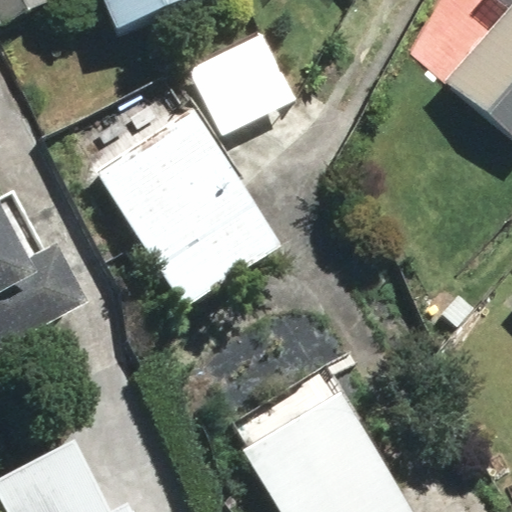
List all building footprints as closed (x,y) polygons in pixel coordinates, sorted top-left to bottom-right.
[(0,0),(0,35),(42,14),(35,0),(0,0)] [(93,0),(113,42),(202,0),(93,0)] [(511,9),(432,90),(509,165),(511,161),(511,9)] [(87,181),(177,314),(273,250),(184,117),(87,181)] [(0,341),(57,313),(0,198),(0,341)] [(397,511),(328,392),(231,448),(267,511),(397,511)] [(75,511),(48,459),(0,482),(0,511),(75,511)]
